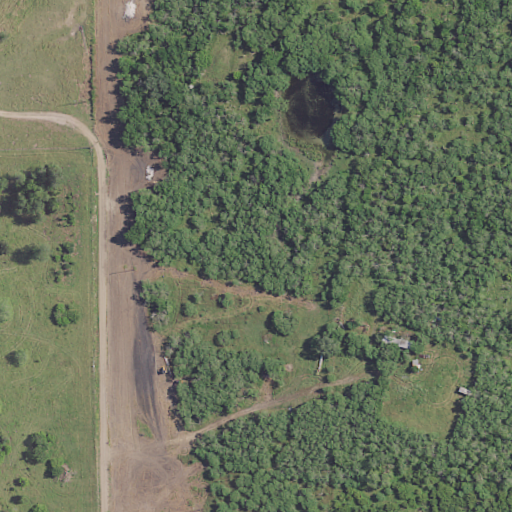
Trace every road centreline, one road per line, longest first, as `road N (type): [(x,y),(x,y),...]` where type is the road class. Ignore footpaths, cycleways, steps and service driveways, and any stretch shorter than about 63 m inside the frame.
road 1 (residential): [(507,509),(107,507)]
road 2 (residential): [(511,298),(351,420),(309,479),(275,509)]
road 3 (residential): [(511,399),(333,440)]
road 4 (residential): [(218,177),(102,147)]
